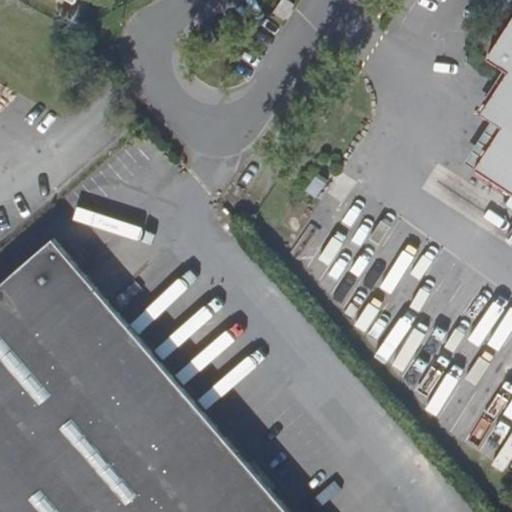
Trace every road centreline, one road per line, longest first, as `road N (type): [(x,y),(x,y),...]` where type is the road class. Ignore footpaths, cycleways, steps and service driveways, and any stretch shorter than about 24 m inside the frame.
road 1 (unknown): [(207,133),(186,238),(196,291),(264,388),(372,511)]
road 2 (unknown): [(413,79),(398,142),(413,198),(455,237),(511,258)]
road 3 (unknown): [(148,68),(0,205)]
road 4 (unknown): [(305,26),(241,124),(222,136),(207,133)]
road 5 (unknown): [(305,26),(382,56),(413,79)]
